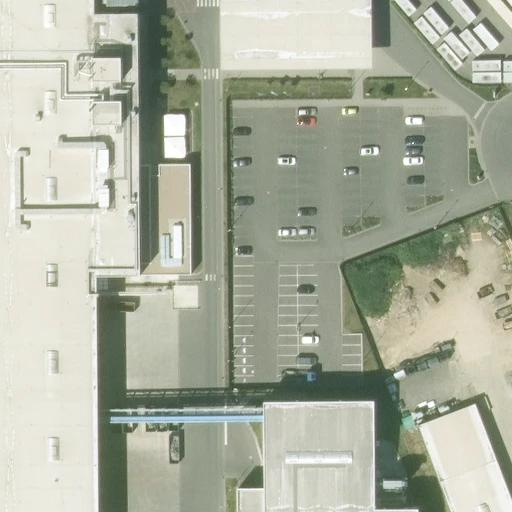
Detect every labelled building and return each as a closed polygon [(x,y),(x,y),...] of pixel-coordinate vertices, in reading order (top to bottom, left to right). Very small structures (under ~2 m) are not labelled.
[(0,0),(0,511),(98,511),(97,276),(142,276),(142,262),(151,262),(151,166),(141,166),(140,16),(96,16),(95,0),(0,0)] [(369,0),(222,0),(223,60),(371,58),(369,0)] [(415,511),(416,507),(377,507),(377,402),(266,403),(267,487),(237,487),(236,511),(415,511)] [(475,405),(417,427),(438,483),(496,461),(475,405)] [(511,511),(511,502),(496,461),(438,483),(449,511),(511,511)]
